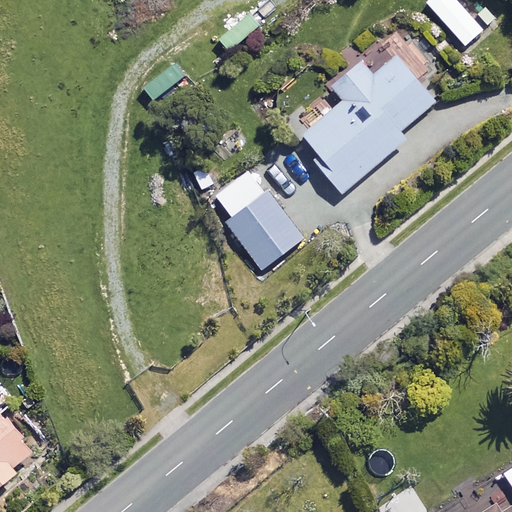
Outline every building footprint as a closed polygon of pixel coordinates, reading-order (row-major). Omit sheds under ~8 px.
[(430,101),(390,54),(367,74),(355,60),(326,85),(339,100),(298,135),(315,155),(309,160),(338,193),(400,140),(393,133),(430,101)] [(302,237),(245,169),(212,196),(230,217),(223,223),(262,270),(302,237)] [(208,263),(200,250),(165,271),(173,284),(208,263)] [(230,306),(209,270),(182,287),(203,322),(230,306)] [(0,484),(14,472),(12,470),(33,453),(0,412),(0,410),(10,402),(0,389),(0,484)] [(511,511),(511,474),(449,511),(511,511)]
